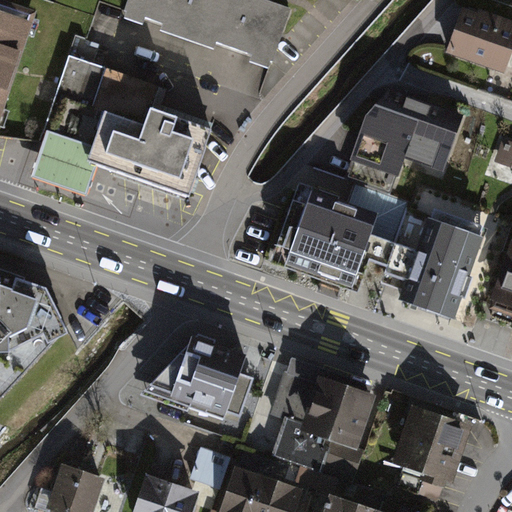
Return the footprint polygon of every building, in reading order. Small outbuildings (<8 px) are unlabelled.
[(0,0),(0,103),(33,11),(0,0)] [(129,0),(125,12),(127,13),(125,20),(143,26),(145,19),(162,25),(160,33),(214,52),(216,45),(252,57),(249,65),(269,72),(271,64),(274,65),(293,10),(263,0),(129,0)] [(511,22),(462,5),(445,54),(504,75),(511,52),(511,22)] [(158,88),(68,58),(43,131),(47,133),(92,148),(86,164),(97,167),(189,198),(212,132),(150,111),(158,88)] [(440,176),(462,120),(390,91),(362,121),(348,162),(395,181),(403,161),(440,176)] [(92,148),(47,133),(31,179),(86,198),(97,167),(86,164),(92,148)] [(511,143),(503,140),(495,163),(511,169),(511,143)] [(381,210),(297,180),(270,264),(358,291),(381,210)] [(453,324),(481,241),(426,223),(399,305),(453,324)] [(490,302),(511,310),(511,241),(511,242),(490,302)] [(40,291),(0,279),(0,396),(38,360),(64,349),(40,291)] [(247,356),(198,340),(145,390),(237,421),(250,383),(239,380),(247,356)] [(355,456),(372,402),(343,393),(349,377),(291,359),(274,410),(285,414),(273,455),(319,470),(326,447),(355,456)] [(465,422),(409,402),(382,477),(439,497),(465,422)] [(201,448),(191,483),(222,491),(232,457),(201,448)] [(93,511),(106,474),(62,460),(48,504),(71,511),(93,511)] [(294,511),(303,485),(236,464),(221,511),(294,511)] [(146,470),(132,511),(194,511),(202,489),(146,470)] [(354,511),(359,498),(332,489),(324,511),(354,511)] [(383,511),(385,506),(359,498),(354,511),(383,511)]
